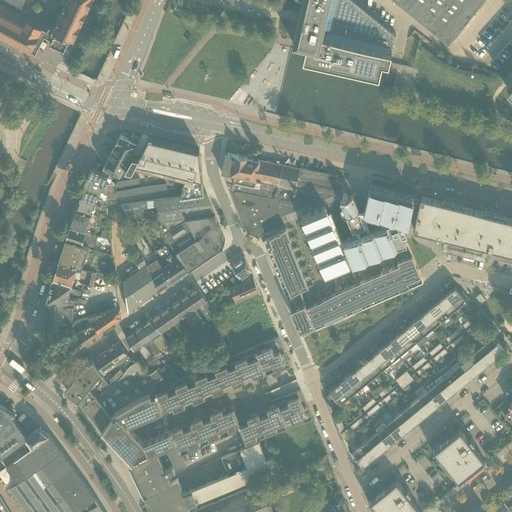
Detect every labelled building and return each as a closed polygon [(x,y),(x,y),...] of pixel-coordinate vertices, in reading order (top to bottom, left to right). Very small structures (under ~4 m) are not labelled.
[(0,0),(0,31),(35,51),(36,50),(37,47),(44,33),(46,28),(42,25),(0,1),(0,0)] [(49,22),(46,28),(44,33),(51,37),(49,41),(63,48),(69,34),(73,36),(89,0),(64,0),(53,24),(49,22)] [(303,59),(366,73),(379,76),(381,66),(382,62),(389,64),(391,51),(390,51),(391,45),(393,45),(396,33),(354,0),(301,0),(300,8),(292,42),(306,45),(305,50),(303,59)] [(398,0),(404,4),(407,7),(413,12),(417,15),(448,40),(464,21),(467,17),(472,11),(478,4),(481,0),(398,0)] [(0,157),(0,158),(0,157),(1,156),(1,155),(2,155),(2,154),(2,153),(3,153),(3,152),(3,151),(4,150),(4,149),(4,148),(4,147),(4,146),(5,145),(5,144),(5,143),(5,142),(5,141),(5,140),(5,139),(5,138),(4,137),(4,136),(4,135),(4,134),(4,133),(3,133),(3,132),(3,131),(3,130),(2,130),(2,129),(2,128),(1,128),(1,127),(1,126),(0,126),(0,125),(0,116),(2,111),(5,107),(8,100),(7,100),(3,97),(0,95),(0,157)] [(120,135),(112,150),(128,159),(140,137),(132,133),(129,139),(120,135)] [(180,196),(204,193),(202,180),(199,149),(148,137),(138,157),(132,155),(125,169),(131,171),(136,162),(185,174),(180,196)] [(128,159),(112,150),(104,166),(120,175),(128,159)] [(226,151),(222,168),(256,176),(260,159),(252,157),(252,155),(251,154),(249,153),(248,154),(247,156),(226,151)] [(260,159),(256,176),(272,219),(274,221),(285,225),(286,225),(283,216),(338,194),(338,193),(340,184),(340,183),(340,179),(337,178),(337,175),(336,175),(335,176),(332,175),(328,174),(260,159)] [(88,176),(106,184),(108,180),(105,179),(107,174),(92,167),(88,176)] [(268,232),(285,225),(274,221),(272,219),(256,176),(222,168),(222,172),(240,217),(248,233),(256,237),(268,232)] [(54,171),(48,184),(52,186),(47,196),(52,198),(60,181),(55,178),(57,173),(54,171)] [(99,192),(101,188),(104,189),(106,184),(88,176),(83,187),(99,192)] [(98,195),(97,196),(102,198),(102,199),(117,197),(116,196),(116,190),(115,187),(115,185),(114,183),(108,180),(106,184),(104,189),(101,188),(99,192),(98,195)] [(83,187),(79,197),(100,205),(103,205),(104,202),(104,200),(102,199),(102,198),(97,196),(98,195),(99,192),(83,187)] [(308,213),(301,216),(304,225),(309,223),(314,235),(310,237),(316,254),(321,252),(326,264),(321,266),(325,276),(362,261),(360,256),(372,251),(374,256),(391,249),(389,244),(401,239),(403,244),(407,242),(405,238),(405,237),(406,230),(407,230),(404,223),(405,221),(408,222),(412,208),(414,199),(413,199),(369,188),(368,188),(366,200),(365,201),(363,211),(398,219),(398,222),(393,224),(392,223),(344,243),(346,249),(343,250),(325,207),(325,206),(308,213)] [(180,196),(156,200),(157,206),(159,222),(214,214),(205,192),(204,193),(180,196)] [(343,199),(340,200),(340,201),(343,208),(340,209),(343,216),(346,215),(352,231),(365,225),(359,210),(353,195),(349,196),(348,197),(347,195),(347,194),(346,194),(346,193),(345,193),(344,193),(344,194),(343,194),(343,195),(342,195),(342,196),(342,197),(343,199)] [(416,217),(413,227),(416,228),(432,232),(438,234),(435,244),(485,256),(486,252),(497,255),(496,259),(511,263),(511,218),(506,217),(484,212),(463,207),(442,201),(421,196),(416,217)] [(76,207),(76,208),(92,213),(93,210),(94,208),(98,210),(99,207),(106,209),(107,209),(106,206),(103,205),(100,205),(79,197),(76,207)] [(156,200),(131,203),(136,211),(141,209),(147,208),(147,207),(157,206),(156,200)] [(131,203),(121,205),(127,214),(127,215),(136,211),(131,203)] [(76,208),(73,217),(95,224),(97,219),(95,219),(96,215),(92,213),(76,208)] [(160,228),(178,255),(179,255),(189,270),(222,247),(225,239),(214,214),(159,222),(160,228)] [(73,217),(69,227),(85,232),(86,231),(90,233),(91,228),(98,231),(99,226),(95,224),(73,217)] [(97,219),(95,224),(99,226),(105,228),(106,224),(101,222),(101,221),(97,219)] [(69,227),(66,238),(86,245),(93,248),(98,236),(90,233),(86,231),(85,232),(69,227)] [(102,230),(100,237),(111,240),(111,237),(110,229),(106,228),(105,231),(102,230)] [(279,232),(263,240),(263,241),(266,249),(282,243),(283,242),(289,240),(291,240),(290,238),(286,228),(279,232)] [(133,235),(141,252),(160,290),(173,281),(163,266),(159,261),(139,231),(133,235)] [(66,238),(62,249),(91,258),(100,262),(104,252),(99,250),(93,248),(86,245),(66,238)] [(282,243),(266,249),(270,259),(286,252),(293,249),(289,240),(283,242),(282,243)] [(165,244),(161,247),(164,251),(166,254),(172,263),(173,263),(176,267),(175,268),(178,273),(179,272),(181,275),(189,270),(179,255),(178,255),(174,258),(169,250),(166,245),(165,244)] [(161,247),(157,250),(160,254),(163,258),(159,261),(163,266),(173,281),(181,275),(179,272),(178,273),(175,268),(176,267),(173,263),(172,263),(166,254),(164,251),(161,247)] [(62,249),(58,261),(74,266),(97,271),(102,272),(105,263),(100,262),(91,258),(62,249)] [(286,252),(270,259),(272,263),(274,268),(290,262),(297,259),(293,249),(286,252)] [(136,270),(124,278),(127,301),(128,311),(160,290),(141,252),(134,256),(139,268),(136,270)] [(244,255),(229,265),(229,266),(230,265),(236,273),(238,276),(239,277),(240,278),(239,279),(241,278),(249,273),(250,275),(252,273),(244,256),(244,255)] [(412,255),(397,261),(399,265),(401,270),(402,272),(408,286),(409,285),(423,279),(419,270),(416,263),(412,255)] [(290,262),(274,268),(278,277),(294,271),(301,268),(297,259),(290,262)] [(58,261),(55,271),(95,278),(97,271),(74,266),(58,261)] [(399,265),(390,269),(392,276),(400,292),(408,289),(409,289),(410,288),(409,285),(408,286),(402,272),(401,270),(399,265)] [(294,271),(278,277),(282,287),(297,280),(304,278),(301,268),(294,271)] [(390,269),(380,273),(383,280),(391,296),(400,292),(392,276),(390,269)] [(52,278),(52,279),(73,286),(81,289),(83,289),(84,290),(86,283),(94,285),(95,278),(55,271),(52,278)] [(249,273),(241,278),(243,282),(246,281),(245,280),(253,276),(252,273),(250,275),(249,273)] [(380,273),(371,277),(374,284),(381,300),(391,296),(383,280),(380,273)] [(243,282),(230,288),(235,302),(259,291),(260,291),(253,276),(245,280),(246,281),(243,282)] [(371,277),(362,281),(365,288),(372,305),(381,300),(374,284),(371,277)] [(297,280),(282,287),(286,296),(292,294),(300,291),(301,290),(308,287),(306,282),(304,278),(297,280)] [(52,279),(47,301),(63,302),(79,303),(79,298),(68,298),(70,289),(80,292),(81,289),(73,286),(52,279)] [(362,281),(353,285),(355,292),(363,309),(372,305),(365,288),(362,281)] [(353,285),(343,289),(346,296),(354,313),(363,309),(355,292),(353,285)] [(455,286),(446,293),(458,307),(466,300),(455,286)] [(198,287),(189,293),(198,307),(202,304),(209,314),(214,311),(213,309),(208,302),(198,287)] [(343,289),(334,293),(337,300),(344,317),(352,313),(354,313),(346,296),(343,289)] [(290,308),(302,335),(316,329),(309,312),(306,305),(305,302),(300,291),(292,294),(293,296),(297,305),(290,308)] [(189,293),(180,299),(196,323),(202,319),(195,309),(198,307),(189,293)] [(334,293),(325,297),(328,304),(335,321),(344,317),(337,300),(334,293)] [(441,299),(439,301),(449,314),(458,307),(446,293),(441,298),(441,299)] [(476,297),(481,303),(485,299),(480,293),(476,297)] [(325,297),(315,301),(318,308),(326,325),(335,321),(328,304),(325,297)] [(215,298),(208,302),(213,309),(220,305),(215,298)] [(180,299),(172,305),(181,319),(184,316),(191,326),(196,323),(180,299)] [(46,306),(46,319),(62,320),(62,317),(64,318),(65,315),(73,316),(73,309),(63,309),(63,305),(63,302),(47,301),(46,304),(46,306)] [(315,301),(306,305),(309,312),(316,329),(326,325),(318,308),(315,301)] [(435,303),(430,307),(441,321),(445,326),(453,320),(449,314),(439,301),(436,304),(435,303)] [(172,305),(161,313),(177,336),(182,333),(175,323),(181,319),(172,305)] [(425,313),(422,315),(433,328),(441,321),(430,307),(424,312),(425,313)] [(106,310),(88,316),(93,323),(98,331),(120,316),(120,313),(119,308),(106,310)] [(214,311),(209,314),(215,323),(221,320),(214,311)] [(161,313),(152,319),(161,332),(165,330),(171,340),(177,336),(161,313)] [(61,335),(62,322),(73,322),(73,316),(65,315),(64,318),(62,317),(62,320),(46,319),(45,335),(61,335)] [(418,317),(413,321),(428,339),(436,332),(433,328),(422,315),(419,318),(418,317)] [(152,319),(143,325),(159,349),(164,345),(168,343),(161,333),(161,332),(152,319)] [(471,323),(468,320),(462,325),(465,328),(471,323)] [(408,327),(405,329),(416,341),(416,342),(420,346),(428,339),(413,321),(407,326),(408,327)] [(88,327),(79,333),(88,345),(101,336),(100,335),(98,331),(93,323),(90,326),(89,324),(87,325),(88,327)] [(143,325),(134,331),(144,344),(148,342),(155,352),(156,354),(161,351),(159,349),(143,325)] [(475,328),(472,325),(467,330),(469,333),(475,328)] [(402,330),(396,335),(408,348),(416,342),(416,341),(405,329),(402,331),(402,330)] [(134,331),(125,337),(126,338),(131,345),(135,350),(139,348),(146,358),(151,354),(144,344),(134,331)] [(88,346),(79,333),(68,341),(69,349),(74,355),(88,346)] [(451,333),(445,338),(448,342),(454,337),(451,333)] [(494,334),(486,341),(497,355),(505,348),(494,334)] [(391,340),(389,342),(399,355),(403,360),(411,353),(408,348),(396,335),(391,339),(391,340)] [(260,360),(260,361),(284,351),(278,336),(263,343),(265,347),(255,351),(256,351),(260,360)] [(456,339),(450,343),(453,347),(458,342),(456,339)] [(114,345),(107,350),(117,364),(123,360),(128,367),(130,365),(134,362),(129,356),(125,350),(119,342),(119,341),(114,345)] [(486,341),(477,348),(488,361),(490,359),(491,360),(497,355),(486,341)] [(385,344),(379,349),(389,361),(391,362),(394,367),(403,360),(399,355),(389,342),(385,345),(385,344)] [(260,361),(260,360),(256,351),(255,351),(255,350),(254,349),(254,347),(234,355),(236,360),(244,379),(244,380),(255,376),(264,372),(264,370),(260,361)] [(435,347),(429,352),(432,355),(437,351),(435,347)] [(477,348),(469,355),(480,369),(485,364),(485,363),(488,361),(477,348)] [(375,354),(372,356),(382,369),(386,374),(394,367),(391,362),(379,349),(374,353),(375,354)] [(107,350),(94,359),(104,373),(117,364),(107,350)] [(281,370),(283,369),(287,367),(290,366),(284,351),(260,361),(264,370),(264,372),(274,368),(275,371),(276,372),(281,370)] [(439,352),(433,357),(436,361),(442,356),(439,352)] [(234,355),(226,359),(214,364),(216,368),(224,388),(224,389),(244,380),(244,379),(236,360),(234,355)] [(469,355),(460,362),(471,374),(474,372),(474,373),(480,369),(469,355)] [(368,358),(363,362),(374,376),(382,369),(372,356),(369,359),(368,358)] [(448,364),(452,369),(463,382),(469,378),(468,377),(471,374),(460,362),(457,357),(448,364)] [(86,364),(66,390),(75,397),(79,400),(80,399),(84,404),(94,396),(89,387),(98,376),(103,372),(103,374),(104,373),(94,359),(88,363),(87,363),(86,364)] [(138,359),(134,362),(130,365),(128,367),(124,372),(120,369),(110,379),(111,381),(109,384),(100,396),(98,393),(96,395),(95,395),(94,396),(84,404),(83,405),(101,429),(115,410),(141,395),(153,390),(158,388),(151,378),(138,359)] [(418,361),(412,366),(415,369),(421,364),(418,361)] [(358,368),(355,370),(366,383),(374,376),(363,362),(357,367),(358,368)] [(168,364),(160,369),(169,383),(174,381),(178,380),(168,364)] [(214,364),(194,373),(204,396),(204,397),(224,389),(224,388),(216,368),(214,364)] [(448,364),(440,370),(440,371),(454,388),(457,386),(458,387),(463,382),(452,369),(448,364)] [(422,366),(416,371),(419,374),(425,370),(422,366)] [(149,373),(148,374),(151,378),(158,388),(169,383),(160,369),(158,367),(149,373)] [(183,370),(178,373),(181,378),(186,376),(183,370)] [(351,372),(346,376),(357,390),(366,383),(355,370),(352,373),(351,372)] [(406,370),(401,375),(405,379),(410,375),(409,374),(406,370)] [(440,371),(432,378),(447,396),(452,392),(451,391),(454,388),(440,371)] [(178,380),(174,381),(179,395),(184,405),(184,406),(204,397),(204,396),(194,373),(186,376),(181,378),(178,380)] [(401,375),(395,379),(398,383),(399,384),(405,379),(401,375)] [(410,375),(405,379),(408,384),(414,379),(411,376),(410,375)] [(341,382),(339,384),(349,397),(357,390),(346,376),(340,381),(341,382)] [(447,396),(432,378),(423,385),(427,389),(438,402),(440,400),(441,400),(447,396)] [(405,379),(399,384),(400,385),(403,388),(408,384),(405,379)] [(169,383),(158,388),(153,390),(162,409),(163,413),(164,414),(184,406),(184,405),(179,395),(174,381),(169,383)] [(349,397),(339,384),(335,386),(329,390),(332,394),(328,398),(333,410),(349,397)] [(384,388),(378,393),(381,396),(387,392),(384,388)] [(306,404),(300,389),(286,395),(285,395),(286,396),(287,399),(287,400),(278,404),(280,408),(282,414),(306,404)] [(427,389),(419,396),(430,410),(435,406),(434,405),(438,402),(427,389)] [(101,429),(102,430),(106,434),(106,435),(107,436),(107,435),(111,440),(112,441),(116,445),(117,446),(121,450),(121,451),(122,451),(126,455),(126,456),(127,457),(127,456),(131,461),(132,462),(174,442),(175,441),(171,429),(168,431),(144,441),(142,440),(141,438),(139,436),(131,428),(130,424),(132,423),(162,409),(153,390),(141,395),(115,410),(101,429),(102,429),(101,429)] [(389,394),(383,399),(386,402),(392,397),(389,394)] [(419,396),(410,403),(421,416),(423,414),(424,415),(430,410),(419,396)] [(368,402),(362,407),(364,410),(370,405),(368,402)] [(5,407),(0,403),(0,511),(104,511),(96,498),(48,434),(47,432),(41,428),(40,427),(40,426),(35,430),(27,436),(21,428),(13,417),(16,413),(5,407)] [(410,403),(402,410),(413,424),(418,419),(418,418),(421,416),(410,403)] [(232,434),(241,430),(242,429),(238,420),(231,404),(211,412),(220,433),(222,438),(232,434)] [(278,404),(277,404),(268,408),(258,412),(267,433),(286,424),(286,423),(282,414),(280,408),(278,404)] [(311,419),(312,419),(313,418),(306,404),(282,414),(286,423),(286,424),(296,420),(298,425),(311,419)] [(372,407),(366,412),(369,416),(375,411),(372,407)] [(402,410),(394,417),(404,430),(407,427),(408,428),(413,424),(402,410)] [(202,447),(222,438),(220,433),(211,412),(191,421),(200,442),(202,447)] [(258,412),(238,420),(242,429),(247,441),(267,433),(258,412)] [(394,417),(385,424),(397,437),(402,433),(401,432),(404,430),(394,417)] [(373,426),(377,431),(387,443),(390,441),(391,442),(397,437),(385,424),(382,419),(373,426)] [(181,456),(202,447),(200,442),(191,421),(171,429),(175,441),(174,442),(181,456)] [(355,421),(350,426),(353,430),(358,425),(355,421)] [(447,467),(453,474),(458,481),(467,474),(468,475),(484,462),(483,461),(484,460),(472,444),(474,443),(471,438),(468,440),(460,429),(440,445),(442,447),(435,452),(441,459),(443,458),(449,465),(447,467)] [(377,431),(369,437),(380,451),(385,447),(384,446),(387,443),(377,431)] [(369,437),(360,444),(371,457),(373,455),(374,456),(380,451),(369,437)] [(266,459),(258,441),(239,449),(221,457),(228,474),(192,489),(184,492),(178,478),(153,490),(145,494),(145,495),(146,495),(148,500),(153,511),(188,511),(261,482),(261,483),(282,475),(273,456),(266,459)] [(132,462),(130,463),(142,487),(145,493),(144,493),(145,494),(153,490),(178,478),(169,482),(165,475),(185,465),(181,456),(174,442),(132,462)] [(371,457),(360,444),(349,453),(355,467),(355,465),(359,462),(363,465),(368,461),(368,460),(371,457)] [(304,467),(296,470),(299,475),(306,471),(304,467)] [(287,477),(268,486),(274,500),(293,491),(287,477)] [(396,480),(385,490),(377,496),(379,498),(372,503),(378,510),(380,509),(382,511),(419,511),(421,511),(409,495),(411,494),(407,489),(405,491),(396,480)] [(261,482),(188,511),(273,511),(261,483),(261,482)] [(511,511),(511,509),(504,499),(495,506),(500,511),(511,511)] [(346,511),(342,501),(333,504),(336,511),(346,511)]
